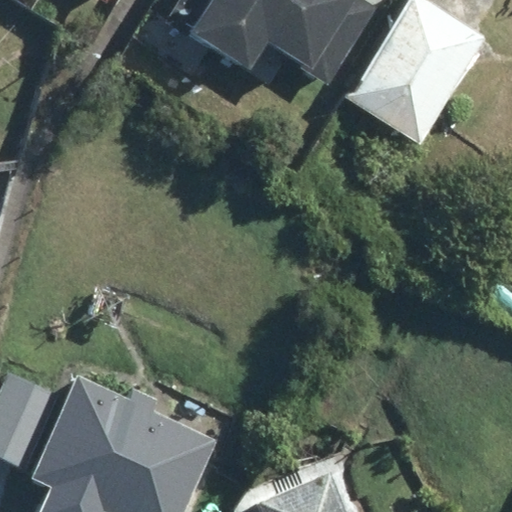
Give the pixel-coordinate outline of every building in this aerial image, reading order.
[(83,0),(97,9),(102,0),(83,0)] [(174,0),(166,13),(183,24),(172,41),(229,78),(248,49),(292,77),(294,74),(318,89),(368,12),(349,0),(174,0)] [(407,154),(477,42),(409,0),(339,112),(407,154)] [(511,259),(502,274),(511,280),(511,259)] [(54,393),(9,372),(0,390),(0,463),(18,471),(54,393)] [(175,511),(206,445),(143,416),(149,402),(125,390),(118,405),(65,380),(15,487),(34,496),(26,511),(175,511)] [(337,511),(323,476),(243,507),(244,511),(337,511)]
